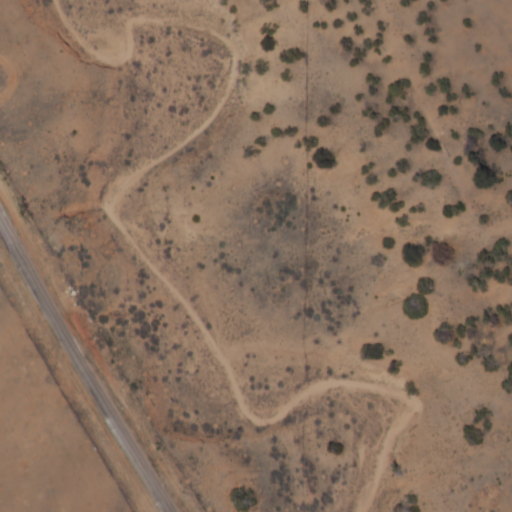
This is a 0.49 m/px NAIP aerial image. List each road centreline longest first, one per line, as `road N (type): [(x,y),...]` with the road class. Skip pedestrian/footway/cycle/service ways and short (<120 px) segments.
road 1 (residential): [(0,221),(170,511)]
road 2 (track): [(511,165),(490,96),(490,23),(507,0)]
